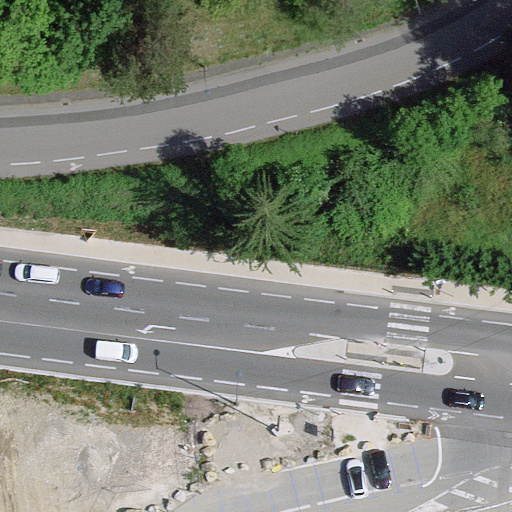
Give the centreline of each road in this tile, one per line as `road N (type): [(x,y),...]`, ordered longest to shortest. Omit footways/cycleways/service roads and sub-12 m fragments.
road 1 (tertiary): [(0,139),(184,117),(329,82),(425,49),(508,0)]
road 2 (primary): [(95,302),(511,355)]
